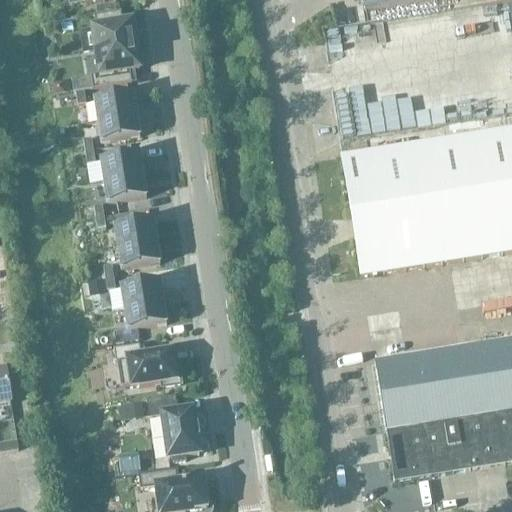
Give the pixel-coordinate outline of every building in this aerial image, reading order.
[(362,0),(364,13),(442,0),(362,0)] [(91,30),(95,54),(138,48),(135,30),(132,30),(131,24),(121,26),(120,14),(94,18),(96,30),(91,30)] [(499,37),(511,33),(505,14),(494,18),(499,37)] [(353,34),(355,62),(384,61),(382,32),(353,34)] [(140,66),(138,48),(95,54),(98,77),(90,78),(92,90),(91,90),(91,91),(131,85),(129,73),(139,72),(138,66),(140,66)] [(475,100),(504,98),(504,83),(474,85),(475,100)] [(85,106),(83,94),(75,95),(77,107),(85,106)] [(136,119),(133,98),(93,104),(96,125),(136,119)] [(139,139),(136,119),(96,125),(100,146),(139,139)] [(511,131),(481,137),(399,150),(356,157),(341,159),(361,280),(511,255),(511,131)] [(82,142),(84,154),(92,153),(91,141),(82,142)] [(92,153),(84,154),(86,166),(94,165),(92,153)] [(103,185),(142,179),(139,158),(99,165),(103,185)] [(146,200),(142,179),(103,185),(106,206),(146,200)] [(95,221),(103,219),(101,207),(93,209),(95,221)] [(105,232),(103,219),(95,221),(97,233),(105,232)] [(156,245),(153,224),(113,231),(116,251),(156,245)] [(159,266),(156,245),(116,251),(120,272),(159,266)] [(104,281),(113,280),(111,268),(102,269),(104,281)] [(114,292),(113,280),(104,281),(106,293),(114,292)] [(123,312),(162,306),(159,285),(120,291),(123,312)] [(166,326),(162,306),(123,312),(126,333),(166,327),(166,326)] [(113,335),(115,347),(123,346),(121,334),(113,335)] [(491,415),(511,411),(511,342),(436,355),(447,422),(491,415)] [(138,348),(113,352),(115,365),(116,365),(120,391),(160,385),(161,390),(180,387),(177,368),(172,369),(171,364),(170,364),(169,355),(140,360),(138,348)] [(405,360),(416,427),(423,426),(447,422),(436,355),(405,360)] [(416,427),(405,360),(374,365),(385,432),(408,428),(416,427)] [(0,373),(0,408),(8,407),(3,373),(0,373)] [(185,463),(184,459),(199,457),(196,441),(197,441),(197,439),(196,439),(195,431),(196,431),(196,429),(195,429),(193,413),(176,415),(174,399),(146,403),(149,421),(162,419),(168,462),(172,461),(173,465),(185,463)] [(511,465),(511,411),(491,415),(499,468),(511,465)] [(491,415),(447,422),(423,426),(432,479),(499,468),(491,415)] [(423,426),(416,427),(408,428),(417,481),(432,479),(423,426)] [(408,428),(385,432),(385,434),(386,434),(394,485),(417,481),(408,428)] [(0,446),(0,455),(18,453),(16,444),(0,446)] [(212,511),(212,509),(210,507),(208,506),(206,505),(202,482),(171,486),(169,472),(137,477),(140,492),(155,490),(158,511),(212,511)]
